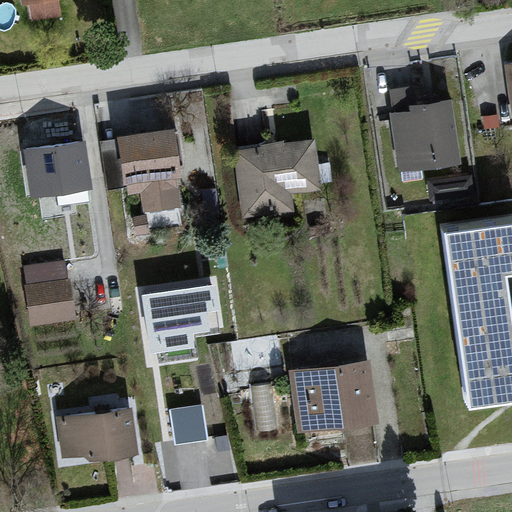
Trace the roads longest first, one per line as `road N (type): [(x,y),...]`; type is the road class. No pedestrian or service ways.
road 1 (residential): [(0,92),(511,22)]
road 2 (residential): [(182,511),(511,466)]
